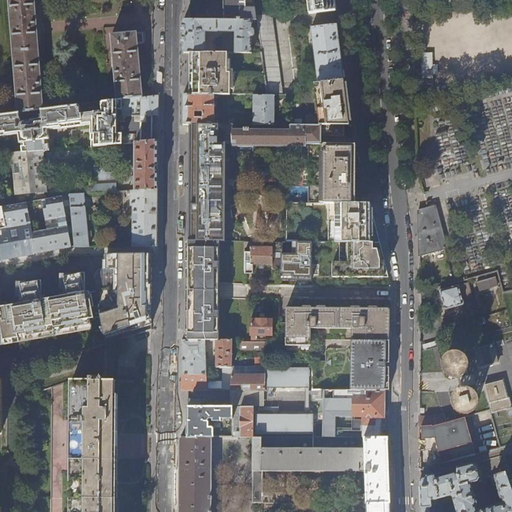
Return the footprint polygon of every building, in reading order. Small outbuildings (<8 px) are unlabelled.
[(43,111),(44,110),(34,0),(9,0),(20,114),(21,113),(43,111)] [(256,14),(254,0),(223,0),(224,20),(251,20),(255,20),(255,19),(256,18),(256,14)] [(306,0),(309,14),(335,11),(333,0),(306,0)] [(421,0),(419,4),(432,13),(439,4),(432,0),(421,0)] [(256,14),(256,18),(257,23),(261,53),(266,88),(281,88),(271,14),(256,14)] [(251,20),(224,20),(190,20),(184,20),(184,31),(184,53),(190,53),(205,53),(205,32),(235,32),(235,53),(251,53),(251,36),(252,36),(253,36),(254,35),(254,34),(254,31),(254,30),(253,29),(251,28),(251,20)] [(311,28),(317,84),(344,80),(342,62),(337,24),(311,28)] [(123,100),(142,98),(137,44),(144,44),(143,34),(112,36),(118,101),(123,100)] [(261,53),(251,53),(235,53),(205,53),(190,53),(190,77),(190,89),(190,95),(215,95),(219,95),(267,96),(266,88),(261,53)] [(344,80),(317,84),(311,84),(316,125),(321,125),(330,125),(345,125),(349,125),(347,103),(344,80)] [(214,124),(215,95),(190,95),(183,95),(183,104),(183,124),(195,124),(214,124)] [(274,96),(267,96),(219,95),(219,124),(233,124),(274,125),(274,96)] [(123,100),(123,144),(136,143),(152,141),(152,120),(152,116),(158,116),(158,96),(152,97),(142,98),(123,100)] [(123,144),(123,100),(118,101),(102,103),(103,112),(82,114),(81,106),(44,110),(43,111),(44,119),(23,122),(21,113),(20,114),(0,116),(0,136),(22,134),(23,142),(24,142),(25,152),(51,150),(50,139),(51,138),(49,129),(93,125),(93,146),(123,144)] [(415,111),(416,146),(429,146),(428,107),(415,111)] [(321,125),(316,125),(291,125),(291,131),(249,131),(249,129),(244,129),(244,131),(233,131),(233,124),(219,124),(214,124),(195,124),(195,130),(195,199),(194,237),(194,241),(219,241),(224,241),(224,146),(225,146),(225,144),(232,144),(232,146),(306,147),(306,145),(308,145),(321,145),(321,125)] [(345,125),(330,125),(330,136),(345,137),(345,133),(345,125)] [(158,141),(152,141),(136,143),(136,155),(131,155),(131,166),(135,166),(135,176),(132,176),(131,181),(135,184),(135,191),(158,190),(158,173),(158,141)] [(323,204),(327,204),(370,203),(362,170),(358,152),(355,152),(356,144),(323,145),(323,204)] [(85,147),(51,150),(25,152),(15,153),(19,202),(46,197),(45,193),(48,192),(45,162),(86,159),(85,147)] [(95,166),(96,180),(115,178),(115,165),(95,166)] [(113,192),(116,192),(116,184),(78,186),(78,194),(86,194),(113,192)] [(158,209),(158,190),(135,191),(131,191),(131,206),(133,206),(133,246),(158,247),(158,209)] [(124,191),(116,192),(113,192),(113,200),(124,199),(124,191)] [(70,194),(42,199),(46,221),(59,219),(60,226),(47,228),(32,231),(36,252),(72,245),(68,225),(73,224),(70,194)] [(88,214),(86,194),(78,194),(77,194),(70,194),(73,224),(75,245),(75,246),(79,246),(90,247),(89,236),(92,236),(92,230),(89,230),(88,220),(91,220),(91,214),(88,214)] [(5,206),(17,204),(16,198),(4,200),(5,206)] [(5,206),(4,206),(7,227),(31,223),(27,202),(17,204),(5,206)] [(370,203),(327,204),(327,242),(380,242),(375,225),(370,203)] [(1,258),(36,252),(32,231),(31,223),(7,227),(4,206),(0,207),(0,258),(2,259),(1,258)] [(418,215),(419,256),(445,248),(440,230),(441,229),(435,206),(428,208),(423,209),(418,210),(418,211),(418,215)] [(59,219),(46,221),(47,228),(60,226),(59,219)] [(219,241),(194,241),(189,240),(189,267),(189,291),(188,316),(188,334),(188,340),(206,340),(216,340),(218,340),(219,299),(219,292),(219,284),(219,241)] [(261,247),(261,245),(261,241),(246,241),(246,247),(251,247),(251,252),(246,252),(246,273),(253,273),(253,265),(273,265),(273,254),(273,248),(261,247)] [(275,250),(281,250),(281,242),(273,242),(273,245),(275,245),(275,250)] [(311,275),(311,242),(295,242),(295,254),(281,254),(281,269),(281,270),(281,280),(311,280),(311,275)] [(380,242),(327,242),(311,242),(311,275),(314,275),(318,275),(318,277),(320,277),(332,277),(336,277),(344,277),(348,277),(362,277),(366,277),(369,277),(388,278),(380,242)] [(274,254),(273,254),(273,265),(273,269),(281,269),(281,254),(281,253),(274,253),(274,254)] [(94,344),(151,325),(151,320),(151,307),(152,273),(152,268),(152,261),(152,254),(107,254),(107,261),(107,268),(119,268),(119,285),(96,289),(90,290),(85,291),(85,273),(77,272),(77,274),(65,274),(64,293),(65,293),(65,294),(65,295),(42,299),(42,280),(34,280),(34,281),(22,281),(21,300),(22,300),(22,301),(22,302),(0,305),(0,322),(1,322),(2,327),(4,339),(19,336),(19,334),(26,333),(26,335),(56,330),(55,328),(62,327),(62,329),(91,324),(94,344)] [(477,283),(479,291),(499,286),(496,278),(477,283)] [(439,290),(444,309),(463,304),(460,290),(470,287),(468,281),(458,284),(458,285),(439,290)] [(420,293),(420,300),(429,298),(427,291),(420,293)] [(480,295),(482,300),(496,297),(494,291),(480,295)] [(390,328),(390,318),(380,309),(324,308),(322,308),(319,308),(285,308),(285,323),(285,345),(309,346),(310,329),(351,329),(351,340),(389,340),(390,328)] [(252,320),(252,335),(272,335),(273,320),(252,320)] [(182,373),(206,373),(206,340),(188,340),(182,340),(182,363),(182,373)] [(232,368),(232,367),(233,340),(218,340),(216,340),(216,368),(222,368),(232,368)] [(241,349),(264,349),(265,340),(252,340),(242,340),(241,349)] [(366,390),(383,390),(389,390),(389,365),(389,340),(351,340),(350,390),(358,390),(366,390)] [(477,348),(481,367),(499,362),(495,344),(477,348)] [(460,376),(464,374),(467,370),(469,366),(469,361),(466,357),(463,353),(458,352),(454,352),(449,354),(446,358),(444,362),(445,367),(447,371),(450,375),(455,376),(460,376)] [(308,366),(266,366),(265,385),(308,386),(308,366)] [(232,368),(231,390),(263,390),(264,390),(264,367),(232,367),(232,368)] [(232,368),(222,368),(222,381),(207,380),(208,390),(231,390),(232,368)] [(206,373),(182,373),(181,388),(181,389),(188,389),(208,390),(207,380),(206,373)] [(116,511),(117,458),(117,446),(117,433),(117,382),(102,382),(102,379),(91,379),(91,382),(72,381),(70,499),(70,511),(116,511)] [(70,511),(70,499),(72,381),(71,380),(53,386),(51,511),(70,511)] [(485,385),(492,413),(511,408),(509,398),(508,398),(504,381),(485,385)] [(469,412),(473,410),(477,407),(478,402),(478,397),(476,393),(473,389),(468,387),(463,388),(459,390),(455,393),(454,398),(454,403),(456,407),(459,410),(464,412),(469,412)] [(263,390),(231,390),(231,407),(254,407),(263,408),(263,390)] [(350,417),(350,390),(323,390),(324,437),(335,437),(335,417),(350,417)] [(350,390),(350,417),(362,417),(362,437),(363,437),(382,437),(382,418),(383,418),(383,409),(383,394),(383,390),(366,390),(366,399),(358,399),(358,390),(350,390)] [(199,407),(199,399),(188,399),(188,407),(199,407)] [(235,437),(253,437),(254,437),(254,407),(231,407),(199,407),(188,407),(187,433),(187,438),(197,438),(197,437),(210,437),(214,437),(214,421),(224,421),(224,419),(232,419),(232,432),(235,432),(235,437)] [(312,415),(256,413),(256,433),(312,434),(312,415)] [(447,422),(445,413),(435,416),(419,417),(418,425),(421,425),(437,424),(447,422)] [(511,439),(511,429),(508,414),(493,418),(500,443),(511,439)] [(475,455),(465,417),(457,419),(447,422),(437,424),(421,425),(422,438),(435,438),(442,464),(475,455)] [(209,511),(210,437),(197,437),(197,438),(187,438),(181,437),(181,479),(180,511),(209,511)] [(382,437),(363,437),(364,449),(340,449),(340,437),(335,437),(324,437),(310,437),(310,449),(281,449),(281,437),(254,437),(253,437),(253,502),(262,502),(295,502),(295,498),(295,496),(293,494),(290,493),(289,493),(263,493),(263,471),(365,472),(366,504),(366,511),(390,511),(391,502),(388,437),(382,437)] [(511,460),(507,463),(503,464),(506,472),(511,489),(511,460)] [(437,479),(434,474),(421,478),(420,479),(420,511),(511,511),(511,489),(506,472),(495,475),(495,476),(501,498),(501,499),(503,499),(504,503),(477,511),(476,506),(477,506),(477,505),(471,483),(478,481),(480,478),(476,465),(473,463),(457,468),(457,473),(437,479)]
